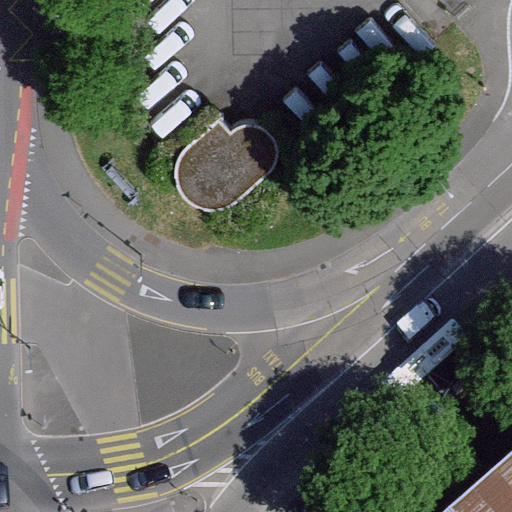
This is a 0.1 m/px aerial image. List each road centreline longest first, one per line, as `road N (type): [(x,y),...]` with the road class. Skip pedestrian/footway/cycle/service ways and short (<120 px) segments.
road 1 (primary): [(395,274),(300,306),(242,312),(181,303),(113,276),(79,248),(41,201),(2,124)]
road 2 (secondary): [(395,274),(239,413),(182,450),(129,471),(0,487)]
road 3 (secondary): [(239,511),(511,254)]
road 4 (secondary): [(511,166),(395,274)]
road 5 (primary): [(2,124),(0,0)]
